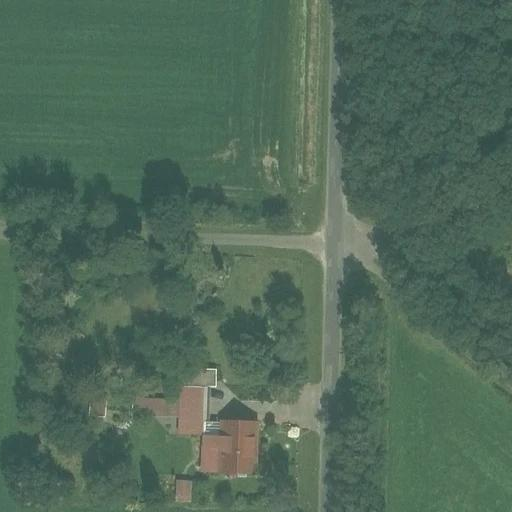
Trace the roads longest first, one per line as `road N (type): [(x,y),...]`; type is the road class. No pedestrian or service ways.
road 1 (unclassified): [(338,240),(0,231)]
road 2 (unclassified): [(331,511),(338,240)]
road 3 (unclassified): [(338,240),(344,0)]
road 4 (residential): [(511,385),(338,240)]
